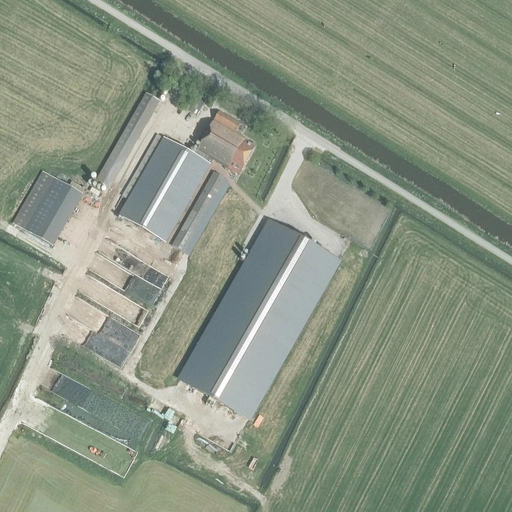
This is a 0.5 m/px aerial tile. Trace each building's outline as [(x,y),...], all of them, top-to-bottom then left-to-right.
[(157,100),(162,93),(153,86),(148,93),(157,100)] [(143,93),(98,183),(114,190),(158,101),(143,93)] [(193,99),(186,110),(197,117),(204,105),(193,99)] [(238,176),(255,147),(243,141),(244,139),(235,133),(239,125),(218,112),(193,156),(163,139),(119,217),(164,243),(208,165),(204,163),(207,157),(238,176)] [(193,257),(230,181),(212,172),(175,249),(193,257)] [(82,195),(54,179),(49,188),(77,204),(82,195)] [(309,243),(310,241),(311,240),(304,236),(300,243),(266,223),(177,379),(244,418),(334,262),(317,252),(314,250),(307,246),(309,243)] [(156,303),(169,276),(158,270),(157,273),(155,273),(156,269),(150,268),(148,271),(147,279),(140,276),(141,268),(137,267),(136,272),(131,271),(126,269),(112,267),(114,268),(112,279),(110,278),(110,285),(135,297),(126,296),(150,308),(153,308),(156,302),(156,303)] [(119,419),(115,426),(140,440),(151,423),(128,409),(121,420),(119,419)]
